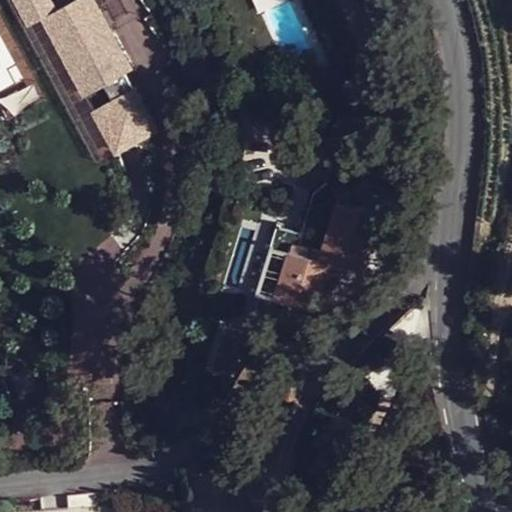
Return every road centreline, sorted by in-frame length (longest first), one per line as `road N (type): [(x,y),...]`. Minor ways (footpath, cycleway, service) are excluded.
road 1 (residential): [(447,243),(392,303),(270,401),(210,437),(146,465),(0,481)]
road 2 (tertiary): [(482,511),(444,305),(447,243)]
road 3 (tertiary): [(447,243),(456,42),(444,0)]
